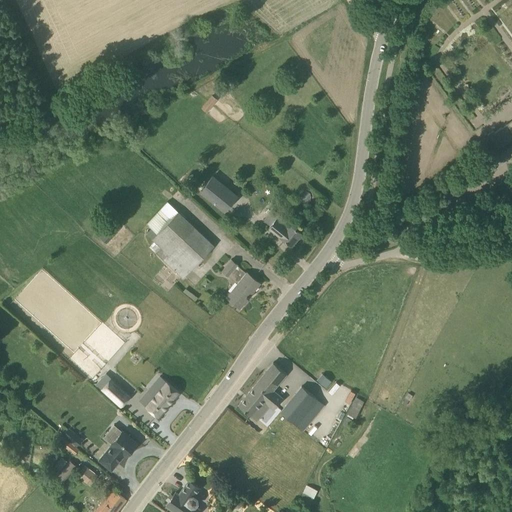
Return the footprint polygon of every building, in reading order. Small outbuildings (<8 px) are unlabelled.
[(207,112),(218,99),(212,95),(201,108),(207,112)] [(511,138),(511,130),(510,128),(506,123),(494,133),(493,131),(487,135),(492,141),(498,149),(511,138)] [(223,213),(238,196),(212,175),(198,192),(223,213)] [(183,278),(196,264),(215,245),(167,201),(146,223),(151,228),(146,233),(155,241),(149,247),(183,278)] [(292,245),(302,232),(282,216),(271,228),(292,245)] [(106,243),(117,231),(109,223),(105,219),(104,220),(98,227),(94,231),(106,243)] [(260,283),(230,259),(221,270),(227,275),(230,272),(239,280),(225,296),(239,307),(247,297),(248,299),(250,297),(249,297),(260,283)] [(273,409),(283,397),(274,389),(287,374),(273,362),(238,405),(252,416),(264,401),(273,409)] [(325,387),(330,381),(322,373),(316,380),(325,387)] [(103,391),(122,408),(132,397),(113,380),(103,391)] [(163,381),(143,406),(157,418),(177,392),(163,381)] [(302,385),(280,411),(297,425),(318,399),(302,385)] [(346,415),(354,418),(363,400),(355,396),(346,415)] [(69,428),(63,435),(70,441),(76,433),(69,428)] [(126,456),(137,443),(122,430),(111,444),(112,445),(106,453),(100,460),(111,470),(117,463),(124,455),(126,456)] [(74,454),(78,449),(58,434),(54,439),(74,454)] [(84,465),(77,475),(90,484),(97,475),(84,465)] [(194,496),(200,487),(189,480),(179,494),(175,492),(166,505),(175,511),(197,511),(200,509),(195,506),(197,503),(197,498),(194,496)] [(313,497),(317,489),(306,484),(302,492),(313,497)] [(115,511),(125,499),(116,492),(105,505),(101,502),(95,509),(98,511),(96,511),(115,511)]
